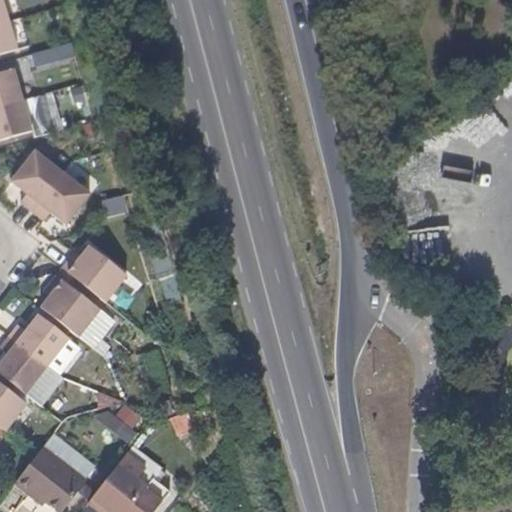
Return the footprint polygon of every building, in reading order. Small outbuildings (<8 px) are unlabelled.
[(0,0),(0,27),(10,25),(3,0),(0,0)] [(0,57),(18,52),(10,25),(0,27),(0,57)] [(71,45),(31,53),(34,67),(74,60),(71,45)] [(0,109),(24,102),(15,71),(0,76),(0,109)] [(0,142),(33,133),(24,102),(0,109),(0,142)] [(43,198),(63,174),(36,153),(12,183),(28,195),(22,204),(32,211),(43,198)] [(67,226),(91,195),(63,174),(43,198),(32,211),(45,221),(51,213),(67,226)] [(109,304),(131,277),(91,247),(84,258),(80,264),(73,259),(65,270),(86,286),(109,304)] [(80,264),(84,258),(78,253),(73,259),(80,264)] [(80,295),(86,286),(65,270),(58,279),(80,295)] [(95,323),(102,313),(80,295),(58,279),(51,289),(56,293),(51,300),(50,299),(43,308),(64,326),(83,340),(87,333),(95,323)] [(51,300),(56,293),(51,289),(45,295),(50,299),(51,300)] [(60,333),(64,326),(43,308),(38,316),(60,333)] [(49,368),(63,349),(70,340),(60,333),(38,316),(26,331),(17,324),(9,336),(49,368)] [(27,396),(49,368),(9,336),(0,347),(0,348),(8,355),(0,365),(0,374),(22,392),(27,396)] [(22,392),(0,374),(0,384),(17,397),(22,392)] [(0,426),(7,432),(28,406),(17,397),(0,384),(0,426)] [(122,444),(130,436),(109,417),(101,425),(122,444)] [(62,511),(64,511),(88,481),(45,447),(38,455),(16,483),(35,497),(39,493),(49,500),(48,501),(62,511)] [(106,511),(154,511),(169,491),(151,478),(145,487),(136,480),(144,469),(126,457),(89,505),(99,511),(101,511),(104,510),(106,511)] [(49,500),(39,493),(35,497),(45,505),(48,501),(49,500)]
